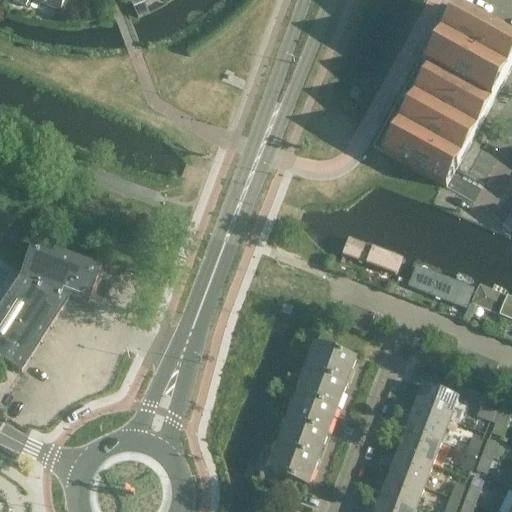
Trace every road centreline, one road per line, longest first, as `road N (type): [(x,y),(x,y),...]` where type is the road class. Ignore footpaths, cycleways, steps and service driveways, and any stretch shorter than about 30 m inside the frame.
road 1 (secondary): [(189,334),(267,134)]
road 2 (residential): [(336,511),(413,316)]
road 3 (residential): [(162,201),(0,136)]
road 4 (secondary): [(267,134),(332,0)]
road 5 (secondary): [(304,0),(269,100),(267,134)]
road 6 (secondary): [(164,455),(192,351),(189,334)]
road 7 (secondary): [(189,334),(176,344),(131,442)]
